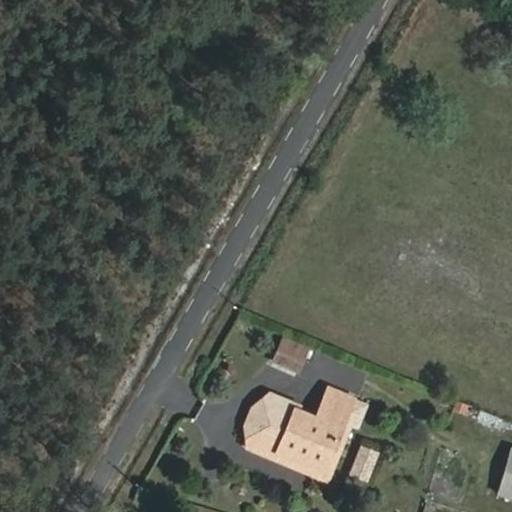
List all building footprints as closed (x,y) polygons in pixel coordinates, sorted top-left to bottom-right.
[(283,335),(272,361),(300,372),(310,347),(283,335)] [(342,422),(351,400),(328,390),(319,413),(342,422)] [(322,472),(340,430),(294,411),(296,407),(280,400),(257,453),(275,460),(278,453),(322,472)] [(368,482),(381,451),(361,443),(348,474),(368,482)] [(511,466),(503,498),(511,500),(511,466)]
